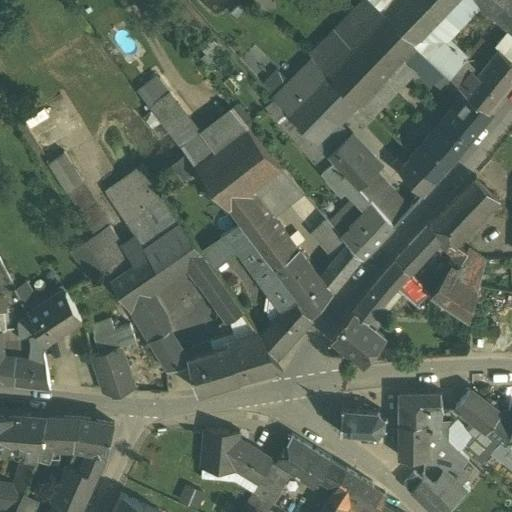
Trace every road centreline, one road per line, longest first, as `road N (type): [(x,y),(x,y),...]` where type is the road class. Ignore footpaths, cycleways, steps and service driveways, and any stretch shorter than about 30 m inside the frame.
road 1 (residential): [(511,110),(325,324),(305,388)]
road 2 (secondary): [(511,372),(432,372),(305,388)]
road 3 (residential): [(305,388),(317,434),(425,511)]
road 4 (secondary): [(305,388),(138,409)]
road 5 (secondary): [(138,409),(0,397)]
